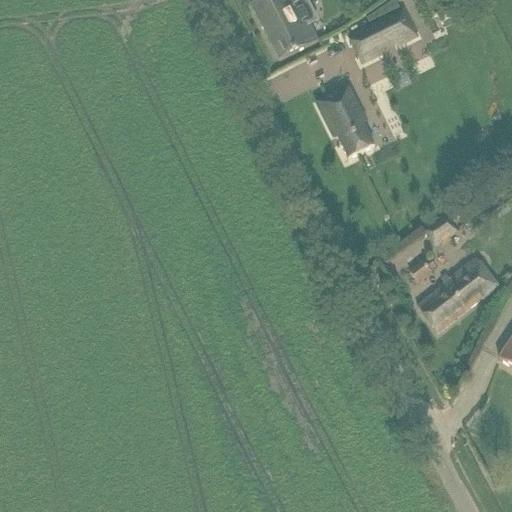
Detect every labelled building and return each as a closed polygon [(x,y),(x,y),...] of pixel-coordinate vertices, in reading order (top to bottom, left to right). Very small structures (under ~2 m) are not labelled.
[(317,44),(309,27),(308,26),(301,29),(285,0),(266,0),(250,8),(270,47),(278,63),(317,44)] [(446,10),(436,15),(440,24),(451,18),(446,10)] [(396,47),(415,38),(402,13),(349,40),(361,65),(380,55),(378,51),(394,43),(396,47)] [(364,125),(347,91),(317,106),(334,139),(335,139),(347,162),(374,149),(362,125),(364,125)] [(445,217),(438,222),(449,238),(456,232),(445,217)] [(409,275),(417,286),(430,276),(429,275),(435,270),(429,262),(423,266),(422,264),(409,275)] [(450,282),(447,278),(442,282),(445,286),(440,290),(441,292),(418,310),(437,335),(497,288),(476,262),(450,282)] [(511,341),(498,363),(511,371),(511,341)]
